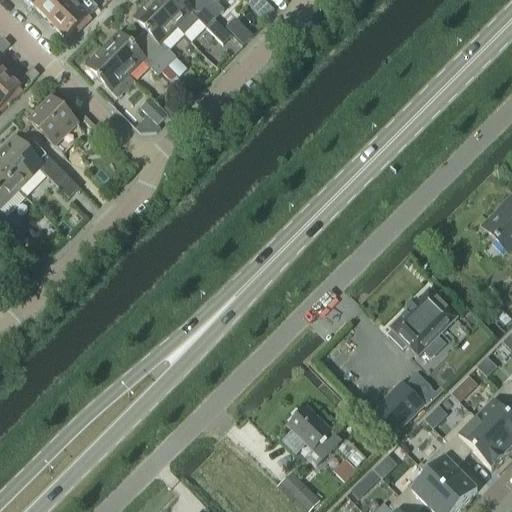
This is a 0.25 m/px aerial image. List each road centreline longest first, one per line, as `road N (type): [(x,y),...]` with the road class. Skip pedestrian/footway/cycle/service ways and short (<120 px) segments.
road 1 (residential): [(104,511),(511,107)]
road 2 (secondary): [(209,323),(511,19)]
road 3 (secondary): [(209,323),(101,399),(0,501)]
road 4 (secondary): [(36,511),(162,386),(209,323)]
road 5 (residential): [(313,1),(148,164)]
road 6 (residential): [(0,325),(146,188),(148,164)]
road 7 (residential): [(148,164),(0,18)]
